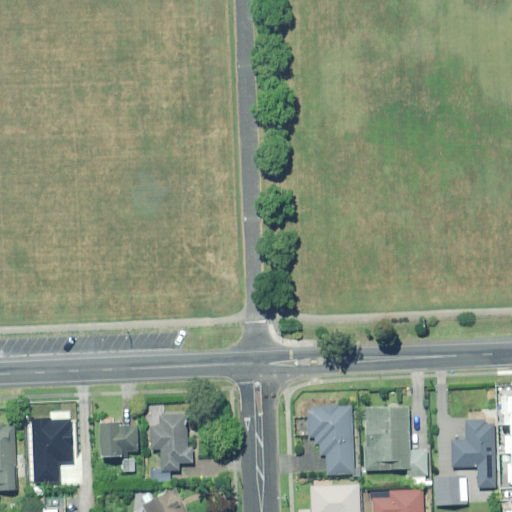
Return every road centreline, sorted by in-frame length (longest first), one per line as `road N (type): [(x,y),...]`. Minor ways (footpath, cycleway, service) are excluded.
road 1 (tertiary): [(258,362),(0,373)]
road 2 (tertiary): [(511,351),(258,362)]
road 3 (residential): [(264,511),(258,362)]
